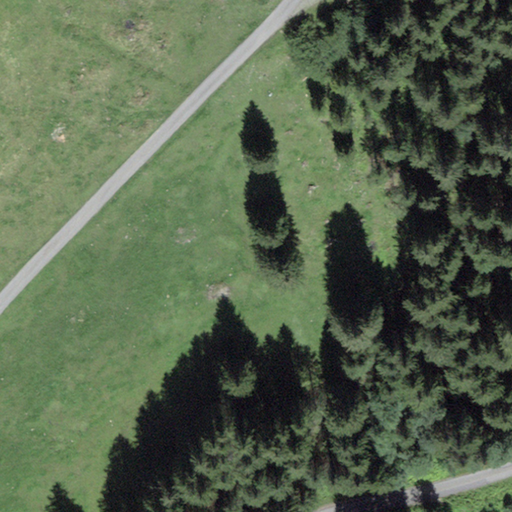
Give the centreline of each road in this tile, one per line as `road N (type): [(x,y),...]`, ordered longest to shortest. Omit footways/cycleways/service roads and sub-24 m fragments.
road 1 (track): [(291,0),(0,303)]
road 2 (track): [(347,511),(511,467)]
